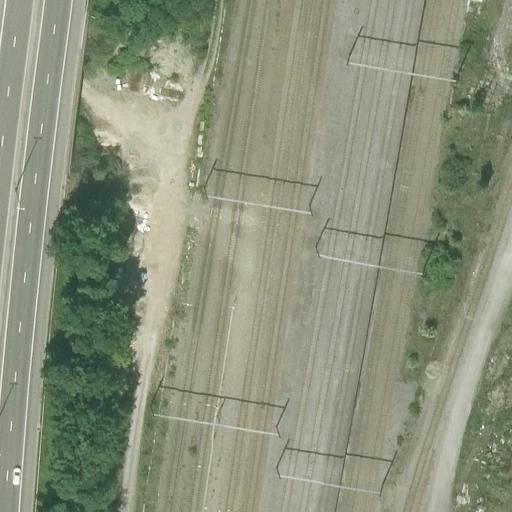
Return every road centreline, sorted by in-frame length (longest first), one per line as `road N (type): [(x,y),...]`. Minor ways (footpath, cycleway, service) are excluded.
road 1 (motorway): [(4,511),(29,197),(56,0)]
road 2 (track): [(511,261),(430,511)]
road 3 (motorway): [(17,0),(0,142)]
